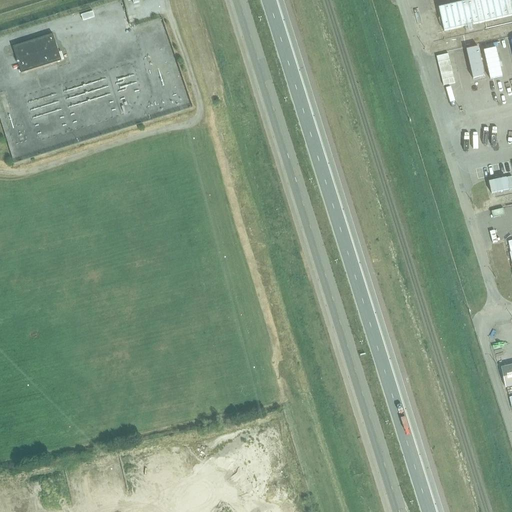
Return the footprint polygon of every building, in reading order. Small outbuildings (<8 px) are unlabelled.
[(458,29),(451,0),(439,0),(446,31),(458,29)] [(458,0),(464,27),(472,25),(473,27),(479,25),(479,24),(486,22),(480,0),(458,0)] [(439,40),(438,34),(423,37),(425,43),(439,40)] [(54,35),(13,48),(22,74),(64,61),(61,53),(60,53),(54,35)] [(485,76),(478,47),(466,49),(473,79),(485,76)] [(440,55),(434,56),(442,85),(448,84),(440,55)] [(511,176),(489,182),(491,193),(511,189),(511,176)] [(506,388),(511,386),(511,365),(502,368),(506,388)]
